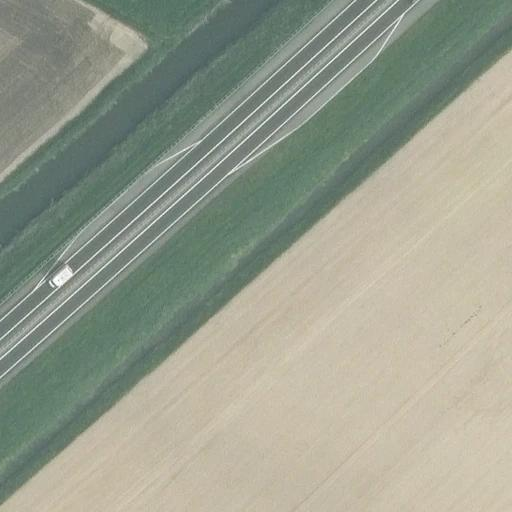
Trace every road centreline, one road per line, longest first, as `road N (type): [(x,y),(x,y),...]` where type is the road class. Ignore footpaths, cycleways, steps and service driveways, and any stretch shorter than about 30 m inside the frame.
road 1 (trunk): [(0,376),(412,0)]
road 2 (trunk): [(366,0),(0,336)]
